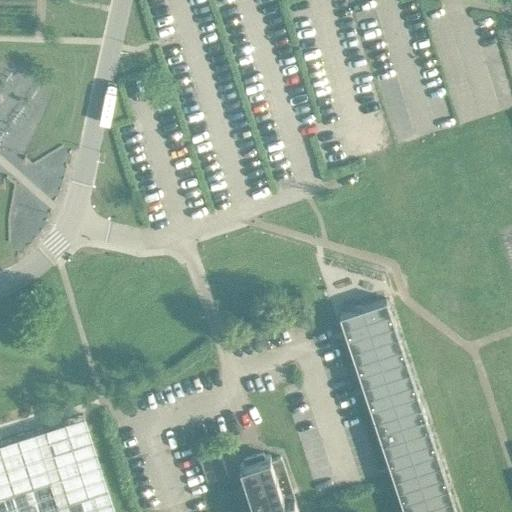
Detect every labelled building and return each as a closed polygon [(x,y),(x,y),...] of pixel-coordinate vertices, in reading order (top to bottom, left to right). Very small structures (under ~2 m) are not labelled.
[(429,79),(459,69),(446,27),(415,37),(429,79)] [(116,140),(132,189),(146,184),(131,135),(116,140)] [(251,170),(237,172),(241,195),(255,192),(251,170)] [(455,511),(386,299),(339,314),(404,511),(455,511)] [(222,353),(299,329),(294,313),(217,337),(222,353)] [(511,368),(507,350),(493,354),(499,376),(511,371),(511,368)] [(113,511),(82,415),(0,441),(0,511),(113,511)] [(495,420),(434,436),(445,477),(506,461),(495,420)] [(226,472),(219,450),(199,457),(206,479),(226,472)]
